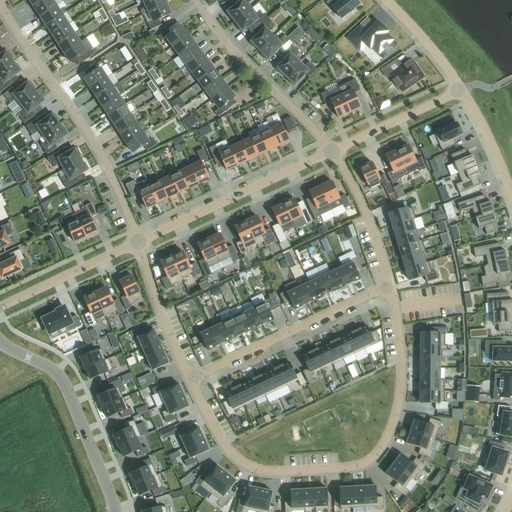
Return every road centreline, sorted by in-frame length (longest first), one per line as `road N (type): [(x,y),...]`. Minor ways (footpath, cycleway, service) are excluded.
road 1 (residential): [(386,287),(400,391),(373,459),(352,468),(265,472),(244,465),(228,453),(192,391)]
road 2 (residential): [(0,4),(96,146),(139,242)]
road 3 (residential): [(386,287),(187,380)]
road 4 (residential): [(116,511),(61,378),(0,341)]
road 5 (residential): [(139,242),(331,151)]
road 6 (residential): [(195,0),(246,66),(331,151)]
road 7 (residential): [(0,307),(139,242)]
road 8 (residential): [(331,151),(367,217),(386,287)]
road 9 (residential): [(139,242),(187,380)]
road 10 (residential): [(331,151),(462,91)]
